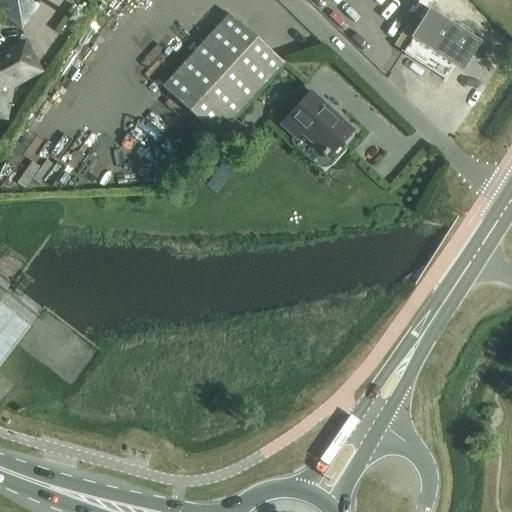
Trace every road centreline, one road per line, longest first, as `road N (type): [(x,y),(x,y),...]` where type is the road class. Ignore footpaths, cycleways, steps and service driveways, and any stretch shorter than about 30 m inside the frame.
road 1 (unclassified): [(292,0),(466,168),(510,197)]
road 2 (tertiary): [(418,341),(510,197)]
